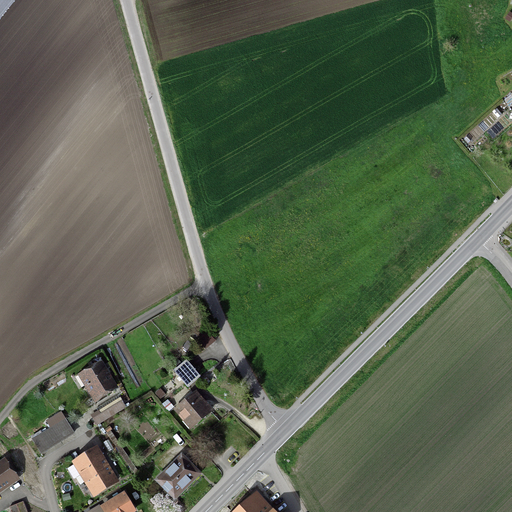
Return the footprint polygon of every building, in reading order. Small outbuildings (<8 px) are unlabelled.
[(511,4),(511,2),(498,6),(499,11),(511,6),(511,4)] [(494,7),(473,13),(483,48),(504,42),(494,7)] [(175,371),(186,385),(198,375),(186,361),(175,371)] [(115,388),(100,364),(81,376),(96,400),(115,388)] [(193,426),(210,411),(195,394),(176,410),(184,420),(187,418),(193,426)] [(122,401),(93,419),(97,425),(125,408),(122,401)] [(65,419),(52,427),(60,441),(74,433),(65,419)] [(41,453),(60,441),(52,427),(32,439),(41,453)] [(116,480),(97,450),(68,468),(74,479),(81,474),(93,494),(116,480)] [(180,501),(175,497),(198,474),(182,457),(158,481),(166,488),(160,494),(173,508),(180,501)] [(0,464),(0,489),(15,479),(3,462),(0,464)] [(124,494),(102,507),(105,511),(131,511),(134,511),(124,494)] [(269,511),(257,498),(241,511),(269,511)] [(27,511),(23,501),(9,507),(11,511),(27,511)]
